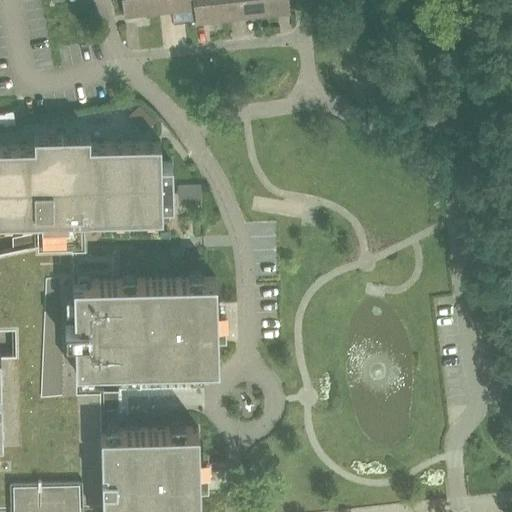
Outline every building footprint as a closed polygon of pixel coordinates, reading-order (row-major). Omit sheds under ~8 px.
[(121,0),(123,17),(147,14),(145,0),(121,0)] [(169,0),(145,0),(147,14),(171,11),(169,0)] [(169,0),(171,11),(193,8),(194,8),(192,0),(169,0)] [(217,0),(192,0),(194,8),(193,8),(195,23),(220,20),(217,0)] [(217,0),(220,20),(243,17),(240,0),(217,0)] [(263,0),(240,0),(243,17),(266,14),(263,0)] [(263,0),(266,14),(289,11),(287,0),(263,0)] [(143,128),(152,118),(134,104),(126,114),(143,128)] [(0,127),(16,124),(13,110),(0,112),(0,127)] [(198,426),(171,427),(101,429),(100,408),(119,407),(119,398),(118,389),(76,390),(76,375),(168,373),(168,364),(218,363),(216,276),(74,280),(73,249),(85,249),(84,216),(90,216),(162,215),(162,203),(173,203),(172,161),(161,161),(160,139),(90,141),(89,130),(34,132),(34,143),(0,143),(0,218),(37,218),(37,230),(21,233),(23,245),(0,250),(0,327),(15,327),(15,353),(0,353),(0,503),(13,504),(13,511),(79,511),(80,502),(102,501),(102,511),(200,511),(200,493),(208,493),(208,491),(206,491),(206,480),(199,481),(199,471),(200,471),(198,426)] [(472,243),(491,241),(489,219),(470,221),(472,243)] [(473,257),(492,256),(491,241),(472,243),(473,257)]
